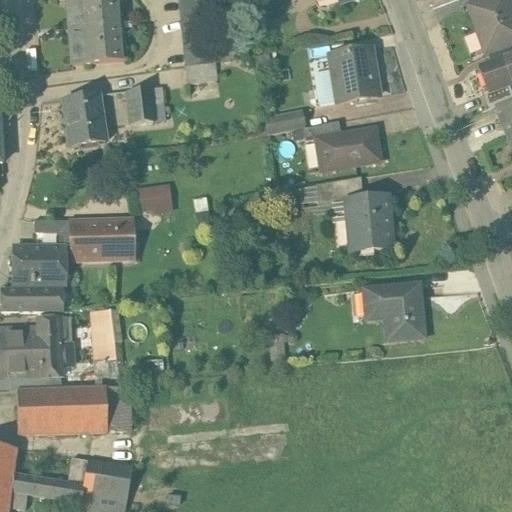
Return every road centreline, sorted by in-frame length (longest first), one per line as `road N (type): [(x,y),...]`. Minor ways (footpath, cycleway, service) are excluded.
road 1 (unclassified): [(511,300),(398,0)]
road 2 (unclassified): [(17,0),(25,136),(0,242)]
